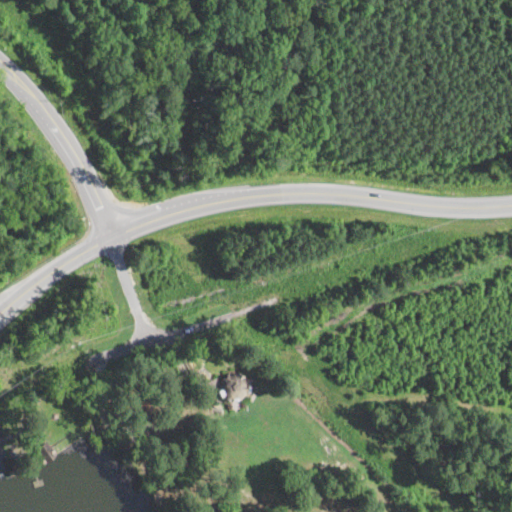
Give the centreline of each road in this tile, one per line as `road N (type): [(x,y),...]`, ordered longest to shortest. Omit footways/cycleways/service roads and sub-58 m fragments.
road 1 (residential): [(6,306),(113,233),(242,197),(299,191),(511,204)]
road 2 (residential): [(113,233),(69,146),(0,60)]
